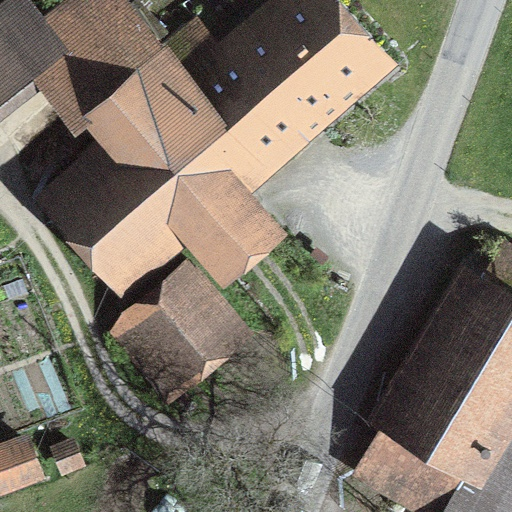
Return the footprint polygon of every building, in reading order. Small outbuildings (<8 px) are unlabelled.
[(0,99),(52,56),(127,146),(62,200),(115,265),(183,209),(227,263),(267,230),(222,175),(369,53),(325,0),(286,0),(228,49),(196,10),(159,41),(124,0),(63,0),(43,17),(29,0),(10,0),(0,9),(0,99)] [(511,511),(511,257),(497,249),(369,464),(450,511),(511,511)] [(118,333),(163,387),(236,326),(190,272),(118,333)] [(25,438),(0,447),(0,485),(37,472),(25,438)] [(72,440),(52,448),(62,473),(82,465),(72,440)]
